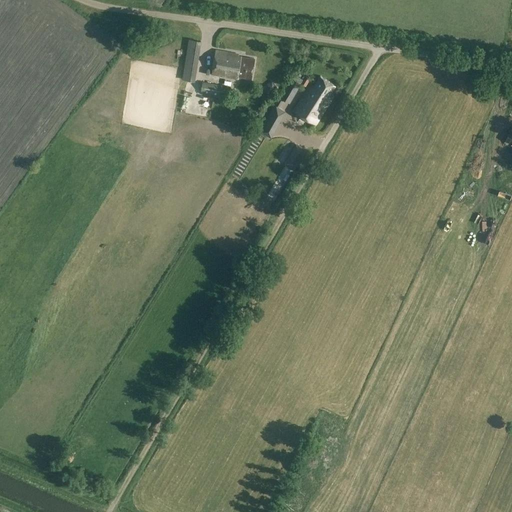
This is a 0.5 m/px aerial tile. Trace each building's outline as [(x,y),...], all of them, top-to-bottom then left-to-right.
[(189,40),(183,79),(195,81),(201,42),(189,40)] [(216,51),(211,74),(238,79),(239,77),(251,79),(254,59),(238,56),(239,55),(216,51)] [(305,76),(301,84),(291,79),(280,98),(290,104),(301,84),(306,87),(310,79),(305,76)] [(294,111),(315,124),(327,105),(324,103),(335,86),(320,76),(314,86),(311,84),(294,111)] [(272,81),(262,88),(268,96),(278,88),(272,81)] [(229,97),(231,87),(202,82),(200,92),(229,97)] [(278,122),(269,117),(261,132),(270,137),(278,122)] [(273,139),(288,146),(295,131),(280,123),(273,139)] [(304,149),(297,145),(286,163),(294,167),(304,149)]
